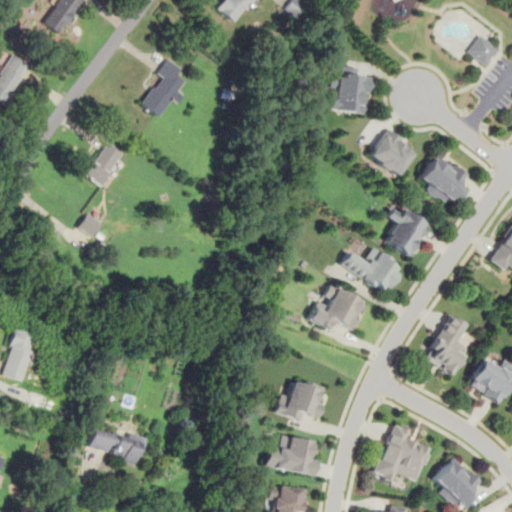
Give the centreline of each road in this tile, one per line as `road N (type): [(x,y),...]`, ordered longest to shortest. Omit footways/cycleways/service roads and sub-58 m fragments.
road 1 (residential): [(333,511),(352,428),(390,343),(510,167)]
road 2 (residential): [(0,206),(146,0)]
road 3 (residential): [(372,379),(468,430),(511,470)]
road 4 (residential): [(412,92),(510,167)]
